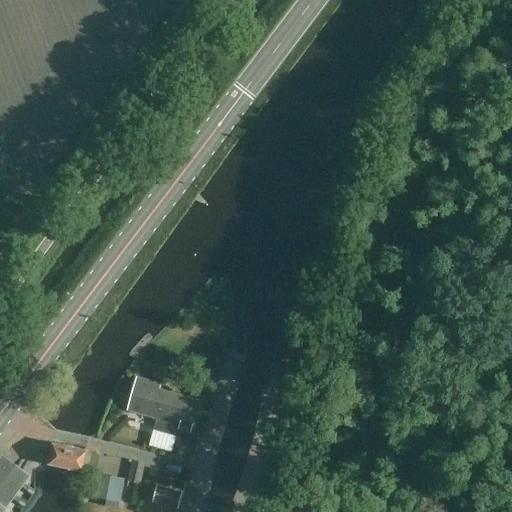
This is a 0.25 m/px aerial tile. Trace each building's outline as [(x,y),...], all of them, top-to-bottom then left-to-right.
[(127,410),(156,418),(153,430),(176,436),(178,428),(190,432),(199,402),(159,390),(161,385),(137,377),(127,410)] [(48,463),(82,471),(86,451),(53,444),(48,463)] [(0,461),(0,500),(6,505),(28,476),(3,457),(0,461)] [(144,464),(132,461),(128,481),(140,483),(144,464)] [(105,497),(119,500),(123,480),(109,477),(105,497)] [(153,501),(177,507),(181,492),(158,486),(153,501)]
